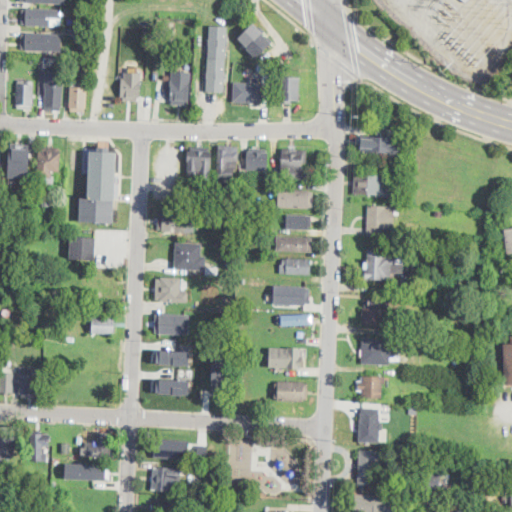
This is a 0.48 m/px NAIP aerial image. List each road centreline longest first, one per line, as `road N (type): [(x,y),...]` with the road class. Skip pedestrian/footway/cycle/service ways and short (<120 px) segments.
road 1 (residential): [(332,24),(338,128),(322,511)]
road 2 (residential): [(142,129),(127,511)]
road 3 (residential): [(0,123),(338,128)]
road 4 (residential): [(0,410),(326,428)]
road 5 (primary): [(511,123),(428,89),(332,24)]
